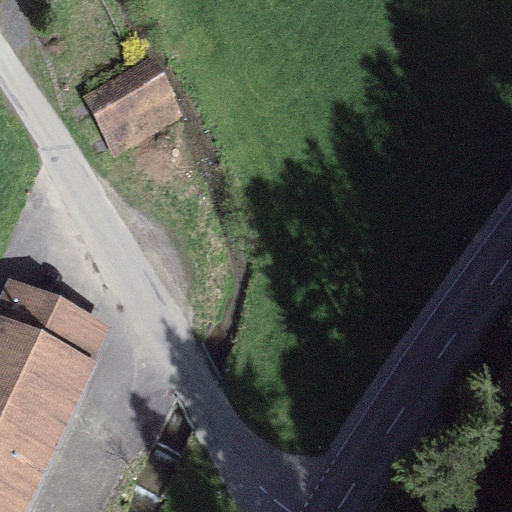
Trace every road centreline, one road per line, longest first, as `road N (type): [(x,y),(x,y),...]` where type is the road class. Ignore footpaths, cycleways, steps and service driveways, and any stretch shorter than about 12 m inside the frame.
road 1 (unclassified): [(0,63),(126,258),(245,466),(287,511)]
road 2 (secondary): [(511,257),(335,511)]
